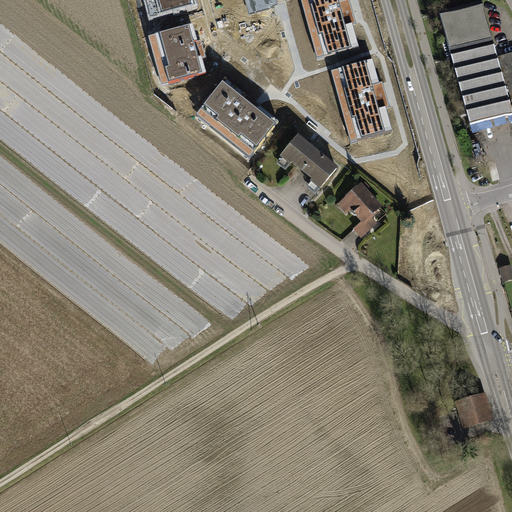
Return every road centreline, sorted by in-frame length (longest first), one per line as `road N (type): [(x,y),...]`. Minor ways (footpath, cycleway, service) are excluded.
road 1 (track): [(0,484),(360,263)]
road 2 (residential): [(251,185),(487,343)]
road 3 (primary): [(393,0),(451,211)]
road 4 (primary): [(451,211),(487,343)]
